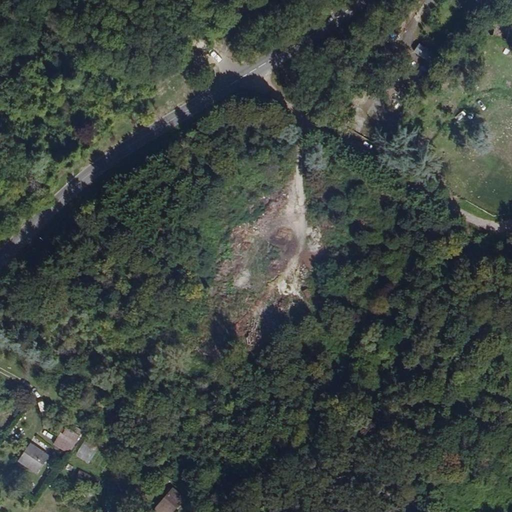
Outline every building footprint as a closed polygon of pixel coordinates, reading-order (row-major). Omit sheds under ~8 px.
[(427,59),(432,50),(419,43),(414,52),(427,59)] [(73,453),(82,429),(75,427),(74,430),(63,426),(55,447),(73,453)] [(75,455),(88,464),(99,449),(86,439),(75,455)] [(48,455),(31,442),(20,459),(37,471),(48,455)] [(169,511),(182,498),(171,489),(157,506),(163,511),(169,511)]
